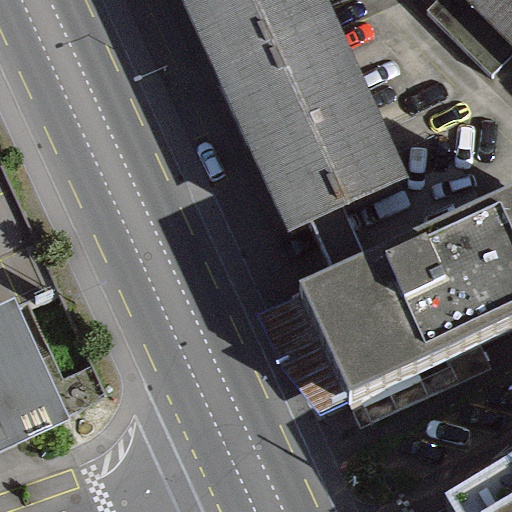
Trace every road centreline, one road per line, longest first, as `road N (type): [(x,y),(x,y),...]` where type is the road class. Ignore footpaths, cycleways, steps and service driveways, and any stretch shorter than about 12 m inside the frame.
road 1 (primary): [(37,0),(248,466)]
road 2 (residential): [(132,511),(248,466)]
